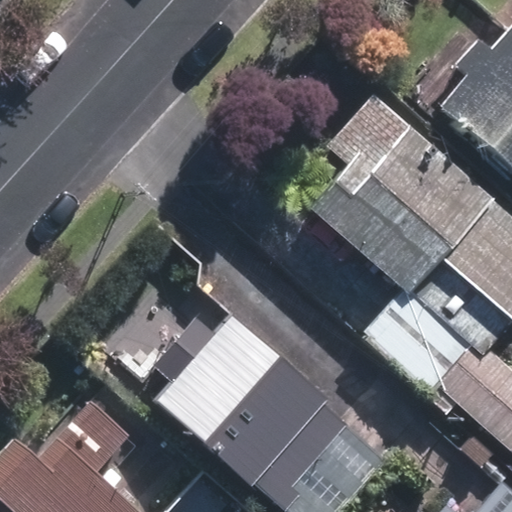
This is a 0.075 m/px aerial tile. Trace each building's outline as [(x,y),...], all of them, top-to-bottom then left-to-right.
[(461,75),(434,105),(511,173),(511,17),(485,48),(472,37),(448,64),(461,75)] [(341,166),(303,206),(395,289),(357,336),(440,411),(450,400),(511,455),(511,372),(482,345),(511,311),(511,220),(366,91),(317,144),(341,166)] [(225,312),(145,398),(239,484),(246,478),(282,511),(332,511),(383,457),(225,312)] [(0,511),(131,511),(135,508),(91,470),(124,432),(82,396),(49,434),(51,436),(33,458),(9,438),(0,448),(0,511)] [(397,478),(366,511),(511,511),(511,492),(495,478),(463,511),(462,511),(444,495),(431,509),(397,478)]
